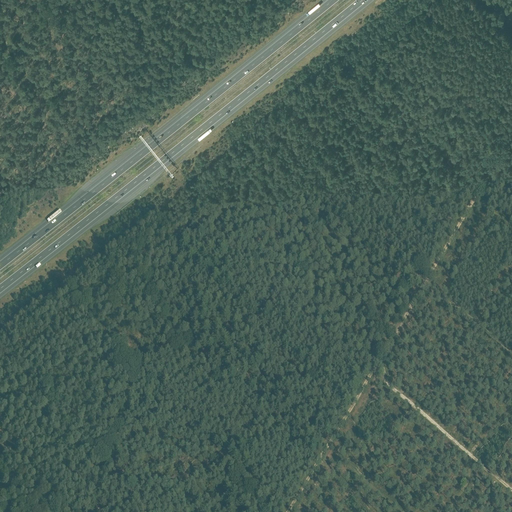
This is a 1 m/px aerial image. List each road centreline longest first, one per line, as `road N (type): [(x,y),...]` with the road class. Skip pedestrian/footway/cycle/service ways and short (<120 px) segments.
road 1 (track): [(88,511),(190,210),(366,380)]
road 2 (motorway): [(0,290),(366,0)]
road 3 (motorway): [(330,0),(0,262)]
road 4 (track): [(367,379),(472,199)]
road 5 (track): [(511,491),(385,384),(367,379)]
road 6 (track): [(287,511),(367,379)]
road 7 (track): [(450,511),(469,479),(472,454),(511,409)]
